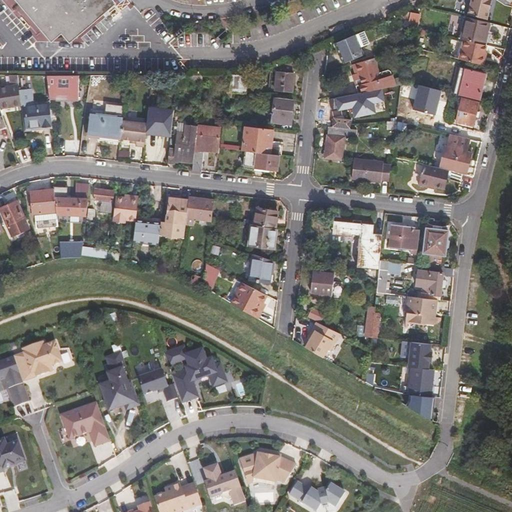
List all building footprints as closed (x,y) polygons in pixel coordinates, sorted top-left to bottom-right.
[(110,4),(107,0),(19,0),(50,37),(60,30),(68,39),(110,4)] [(472,0),(469,12),(473,13),(472,16),(491,21),(496,0),(472,0)] [(408,11),(405,26),(416,28),(419,13),(408,11)] [(484,45),(490,24),(468,19),(462,40),(465,41),(459,60),(482,66),(487,46),(484,45)] [(418,29),(406,27),(405,40),(424,44),(426,34),(418,31),(418,29)] [(357,33),(362,46),(371,42),(366,30),(357,33)] [(357,33),(337,41),(345,62),(365,53),(362,46),(357,33)] [(369,90),(378,88),(381,87),(392,85),(389,73),(377,76),(373,57),(351,64),(354,73),(357,72),(360,83),(358,84),(359,92),(369,90)] [(295,60),(271,69),(269,88),(276,89),(276,92),(292,94),(295,77),(293,76),(295,60)] [(462,69),(458,68),(455,80),(451,95),(456,96),(459,81),(462,69)] [(483,75),(462,69),(459,81),(456,96),(478,102),(483,75)] [(16,74),(8,74),(10,86),(11,86),(11,90),(18,89),(17,86),(16,74)] [(79,75),(46,75),(48,98),(55,98),(56,100),(79,100),(79,75)] [(245,75),(227,75),(225,94),(230,95),(242,96),(245,75)] [(10,86),(0,86),(0,105),(20,104),(18,89),(11,90),(11,86),(10,86)] [(384,100),(381,87),(378,88),(369,90),(359,92),(333,97),(336,109),(351,108),(352,116),(375,112),(373,102),(384,100)] [(291,102),(274,100),(273,102),(268,101),(267,109),(272,109),(271,121),(279,122),(282,119),(289,120),(291,102)] [(477,104),(462,100),(456,122),(459,123),(457,130),(458,130),(470,133),(471,126),(474,117),(476,117),(477,113),(475,112),(477,104)] [(52,126),(49,103),(24,105),(27,129),(52,126)] [(170,134),(173,111),(155,110),(152,134),(158,135),(158,133),(170,134)] [(10,125),(18,124),(17,114),(8,115),(10,125)] [(122,118),(92,115),(89,139),(98,140),(98,139),(120,141),(122,118)] [(147,123),(123,121),(121,138),(129,138),(134,139),(134,145),(145,146),(147,123)] [(329,129),(337,130),(344,130),(345,130),(345,126),(355,126),(358,125),(359,124),(341,122),(334,121),(329,121),(329,129)] [(386,121),(386,129),(399,129),(399,121),(386,121)] [(327,135),(345,137),(357,137),(358,125),(355,126),(345,126),(345,130),(344,130),(337,130),(329,129),(327,135)] [(471,126),(470,133),(471,133),(478,135),(479,128),(471,126)] [(271,130),(246,127),(244,152),(247,153),(278,156),(281,157),(282,147),(269,146),(271,130)] [(176,151),(168,150),(167,163),(174,164),(175,161),(193,163),(192,171),(200,172),(202,159),(193,158),(194,156),(202,157),(202,153),(215,155),(217,140),(196,138),(197,131),(187,130),(186,136),(178,135),(176,151)] [(457,137),(470,140),(470,133),(458,130),(457,137)] [(470,140),(457,137),(446,134),(437,168),(421,164),(416,185),(431,189),(432,187),(443,190),(448,171),(467,176),(471,153),(467,152),(470,140)] [(345,137),(327,135),(324,158),(340,160),(345,137)] [(276,172),(278,156),(247,153),(246,168),(256,170),(270,171),(276,172)] [(354,159),(352,180),(374,183),(375,179),(388,181),(389,166),(383,166),(383,163),(354,159)] [(73,183),(73,199),(86,199),(87,184),(73,183)] [(73,199),(67,199),(67,188),(55,187),(55,190),(30,193),(33,215),(36,215),(38,229),(60,227),(58,216),(84,215),(86,199),(73,199)] [(111,212),(113,191),(94,189),(93,199),(99,200),(98,210),(111,212)] [(209,223),(210,217),(212,203),(188,200),(187,202),(167,200),(164,224),(151,222),(152,218),(136,216),(138,196),(128,195),(128,198),(124,197),(117,197),(114,218),(126,219),(135,221),(132,243),(157,246),(158,236),(167,237),(167,238),(176,239),(176,238),(183,239),(184,228),(191,228),(193,221),(209,223)] [(16,201),(1,208),(16,241),(28,235),(26,230),(29,228),(16,201)] [(277,214),(256,209),(254,225),(251,225),(249,247),(272,250),(274,229),(276,230),(277,214)] [(356,265),(371,267),(371,269),(378,270),(376,281),(375,293),(384,294),(387,276),(397,277),(399,266),(379,263),(382,232),(373,230),(373,225),(360,223),(360,226),(352,225),(352,222),(332,220),(331,233),(351,236),(352,234),(359,235),(356,265)] [(388,224),(385,248),(410,251),(410,256),(416,257),(419,228),(388,224)] [(421,268),(444,271),(448,233),(426,230),(421,268)] [(62,246),(63,259),(80,259),(80,252),(81,251),(82,241),(61,242),(62,246)] [(80,252),(80,259),(104,262),(106,254),(81,251),(80,252)] [(106,254),(104,262),(118,263),(118,256),(106,254)] [(271,283),(273,262),(252,256),(250,281),(271,283)] [(200,270),(201,262),(192,261),(192,269),(200,270)] [(220,270),(207,264),(206,278),(205,284),(213,287),(214,284),(220,270)] [(324,299),(320,298),(320,301),(331,303),(332,296),(334,277),(312,273),(311,294),(314,294),(324,295),(324,299)] [(431,327),(432,321),(433,314),(435,314),(437,301),(439,301),(440,296),(441,289),(443,276),(418,273),(416,287),(428,289),(428,295),(421,294),(420,298),(408,297),(405,323),(407,324),(431,327)] [(194,274),(191,282),(204,286),(205,284),(206,278),(194,274)] [(254,316),(264,295),(239,282),(231,304),(254,316)] [(311,304),(303,302),(301,312),(311,316),(312,315),(318,316),(319,304),(311,304)] [(365,337),(370,337),(373,313),(367,312),(365,337)] [(373,313),(370,337),(377,338),(379,314),(373,313)] [(305,347),(323,358),(328,349),(331,351),(341,334),(317,322),(313,330),(315,331),(310,339),(305,347)] [(433,371),(426,370),(427,363),(430,363),(431,353),(428,353),(429,345),(410,342),(406,368),(411,368),(408,391),(429,395),(433,371)] [(14,357),(23,382),(49,373),(48,370),(52,368),(52,366),(63,363),(55,343),(45,346),(44,343),(23,350),(24,354),(14,357)] [(165,353),(169,365),(188,358),(190,366),(187,367),(188,370),(173,376),(182,401),(197,396),(192,380),(191,379),(198,377),(198,378),(210,374),(214,385),(226,381),(220,364),(214,366),(212,358),(206,360),(202,349),(187,355),(184,347),(165,353)] [(107,357),(112,371),(127,365),(122,352),(107,357)] [(22,405),(30,402),(23,382),(14,357),(0,362),(0,381),(1,381),(6,380),(15,407),(22,405)] [(111,381),(101,384),(110,411),(125,406),(127,410),(142,405),(129,365),(127,365),(112,371),(108,372),(111,381)] [(167,401),(179,397),(168,367),(140,377),(146,396),(163,390),(167,401)] [(429,399),(429,395),(408,391),(408,396),(429,399)] [(95,445),(111,440),(97,402),(62,414),(71,438),(87,432),(86,430),(90,429),(95,445)] [(0,440),(0,473),(5,471),(4,468),(9,467),(8,465),(14,463),(16,464),(24,461),(25,459),(18,441),(7,445),(5,439),(0,440)] [(286,481),(297,465),(281,457),(259,453),(253,454),(245,457),(249,467),(243,469),(248,483),(262,479),(276,482),(277,479),(286,481)] [(235,505),(246,501),(236,471),(222,476),(219,467),(205,472),(209,481),(205,482),(211,499),(223,495),(224,498),(229,499),(232,498),(235,505)] [(311,490),(298,482),(290,494),(317,511),(322,504),(329,502),(337,507),(346,492),(331,483),(327,490),(319,492),(312,488),(311,490)] [(155,497),(159,511),(179,511),(202,504),(195,483),(182,487),(181,483),(172,486),(173,490),(167,493),(155,497)]
